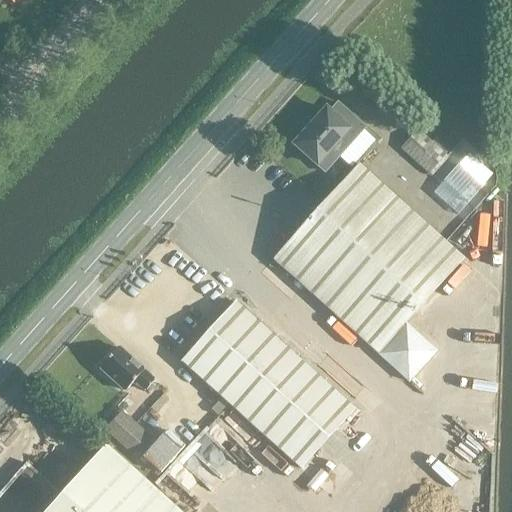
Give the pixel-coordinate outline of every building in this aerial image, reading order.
[(325,173),(365,128),(338,104),(330,113),(326,110),(294,146),(325,173)] [(401,147),(429,172),(446,154),(418,129),(401,147)] [(373,142),(363,153),(371,160),(380,149),(373,142)] [(318,182),(330,193),(354,167),(342,156),(318,182)] [(275,259),(379,352),(410,380),(436,351),(405,322),(464,257),(360,164),(275,259)] [(300,471),(355,410),(236,302),(181,363),(300,471)] [(146,389),(155,379),(119,346),(100,367),(126,390),(134,382),(138,385),(140,383),(146,389)] [(160,394),(144,413),(151,419),(168,401),(160,394)] [(148,437),(120,412),(104,430),(131,455),(148,437)] [(94,442),(88,448),(94,453),(99,447),(94,442)] [(177,511),(104,447),(45,511),(177,511)]
